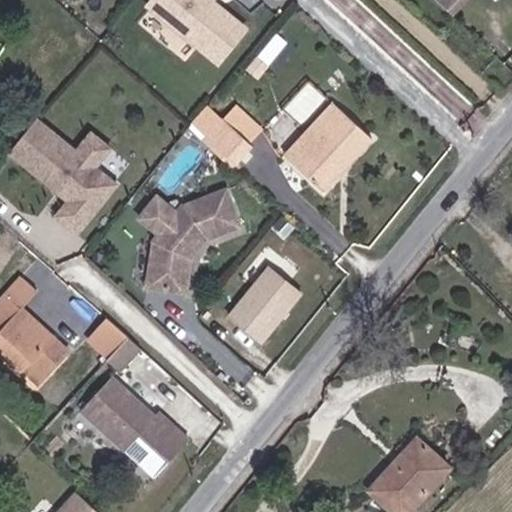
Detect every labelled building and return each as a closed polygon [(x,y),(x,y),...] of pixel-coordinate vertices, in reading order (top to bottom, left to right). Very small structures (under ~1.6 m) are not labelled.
[(157,0),(143,18),(211,75),(239,42),(188,0),(157,0)] [(465,0),(437,0),(429,9),(447,27),(469,4),(465,0)] [(252,149),(207,106),(178,140),(191,152),(210,133),(240,161),(252,149)] [(323,115),(302,138),(308,143),(278,177),(313,208),(364,153),(323,115)] [(67,163),(28,130),(1,163),(48,202),(51,198),(58,203),(54,207),(59,211),(45,228),(64,245),(107,197),(86,179),(92,172),(73,156),(67,163)] [(191,152),(220,182),(240,161),(210,133),(191,152)] [(308,143),(302,138),(272,172),(278,177),(308,143)] [(73,156),(92,172),(102,160),(82,144),(73,156)] [(48,202),(54,207),(58,203),(51,198),(48,202)] [(222,242),(211,207),(161,225),(145,211),(127,232),(142,242),(135,299),(172,305),(178,273),(192,253),(222,242)] [(270,267),(228,317),(263,346),(304,296),(270,267)] [(28,393),(49,371),(3,326),(24,305),(9,291),(0,301),(0,384),(4,388),(14,379),(28,393)] [(118,373),(128,363),(117,352),(107,362),(118,373)] [(106,386),(118,373),(107,362),(95,375),(106,386)] [(19,402),(28,393),(14,379),(4,388),(19,402)] [(448,438),(421,410),(390,442),(387,439),(361,465),(389,495),(448,438)] [(120,454),(78,413),(48,445),(90,488),(106,472),(121,487),(140,467),(124,450),(120,454)] [(154,480),(140,467),(121,487),(135,501),(154,480)]
